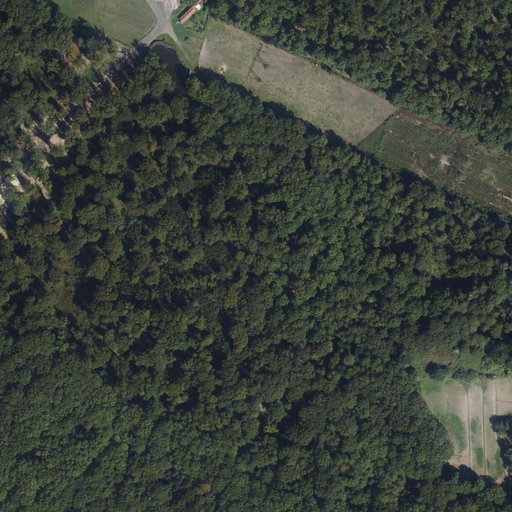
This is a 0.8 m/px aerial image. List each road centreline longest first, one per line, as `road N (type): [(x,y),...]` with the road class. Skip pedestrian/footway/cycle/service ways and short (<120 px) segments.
road 1 (tertiary): [(391,511),(272,483),(213,458),(0,325)]
road 2 (track): [(164,26),(0,183)]
